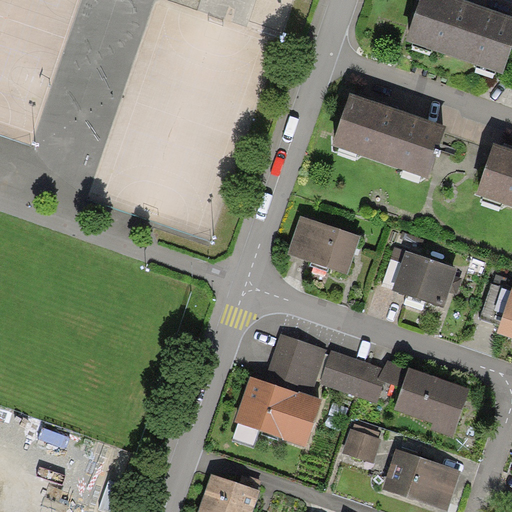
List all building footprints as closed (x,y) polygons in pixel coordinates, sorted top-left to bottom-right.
[(511,46),(511,26),(431,0),(420,0),(407,42),(503,73),(511,46)] [(444,132),(351,102),(335,151),(428,180),(444,132)] [(511,157),(494,151),(479,198),(511,208),(511,157)] [(356,240),(298,220),(285,259),(342,279),(356,240)] [(456,272),(403,256),(392,290),(446,307),(456,272)] [(511,296),(499,336),(511,340),(511,296)] [(277,336),(260,385),(305,400),(321,351),(277,336)] [(378,371),(328,354),(318,385),(371,403),(378,382),(397,388),(402,371),(380,364),(378,371)] [(465,392),(402,371),(397,388),(389,412),(451,433),(465,392)] [(260,385),(247,381),(232,424),(299,446),(314,403),(305,400),(260,385)] [(374,439),(346,432),(340,455),(367,463),(374,439)] [(443,511),(454,473),(393,454),(381,492),(443,511)] [(252,511),(258,496),(209,479),(197,511),(252,511)]
